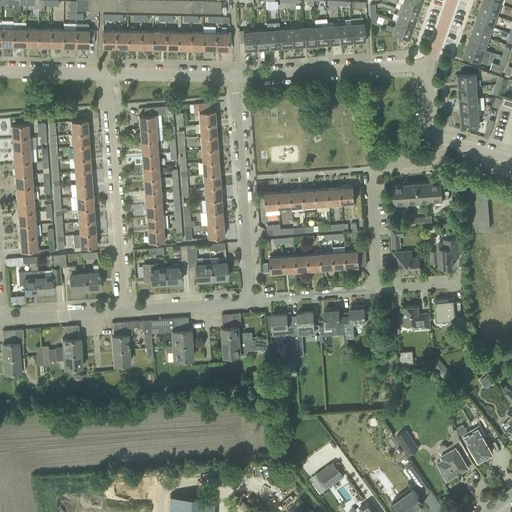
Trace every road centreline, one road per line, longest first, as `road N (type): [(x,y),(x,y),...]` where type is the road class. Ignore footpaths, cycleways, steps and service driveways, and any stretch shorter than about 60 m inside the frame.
road 1 (residential): [(122,314),(105,73)]
road 2 (residential): [(245,298),(230,79)]
road 3 (residential): [(230,79),(429,67)]
road 4 (residential): [(443,141),(431,165),(371,173),(374,282)]
road 5 (residential): [(245,298),(358,291),(374,282)]
road 6 (residential): [(105,73),(230,79)]
road 7 (unclassified): [(122,314),(245,298)]
road 8 (unclassified): [(0,322),(122,314)]
